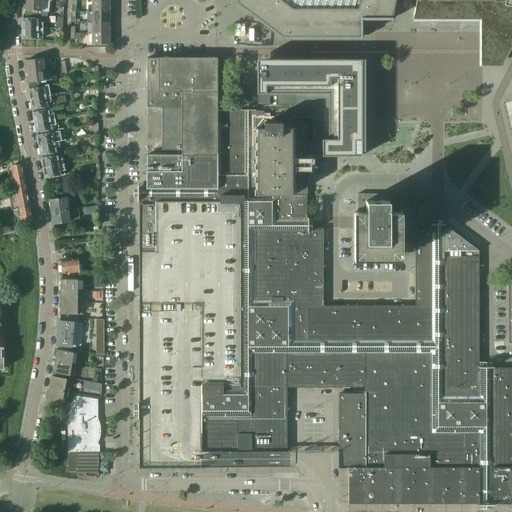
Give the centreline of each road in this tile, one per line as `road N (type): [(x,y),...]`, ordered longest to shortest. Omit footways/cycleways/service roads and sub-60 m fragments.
road 1 (residential): [(10,511),(46,312),(42,226),(9,52),(11,0)]
road 2 (residential): [(121,413),(121,36)]
road 3 (unclassified): [(511,255),(402,178),(336,179)]
road 4 (unclassified): [(298,459),(187,459),(187,375)]
road 5 (unclassified): [(125,476),(144,484),(308,486)]
